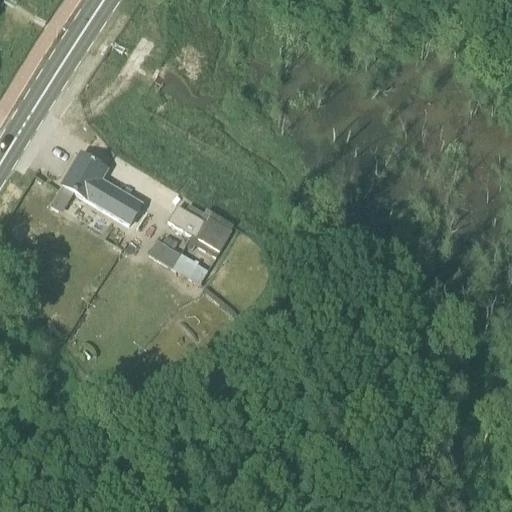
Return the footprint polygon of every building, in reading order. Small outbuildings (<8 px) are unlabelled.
[(99,185),(105,174),(80,159),(62,190),(70,195),(129,230),(140,210),(99,185)] [(58,215),(70,195),(62,190),(50,210),(58,215)] [(168,226),(197,243),(206,227),(178,210),(168,226)] [(206,227),(197,243),(219,256),(234,231),(212,218),(206,227)] [(165,240),(161,248),(172,254),(177,247),(165,240)] [(156,245),(147,259),(172,273),(180,259),(172,254),(161,248),(156,245)]
